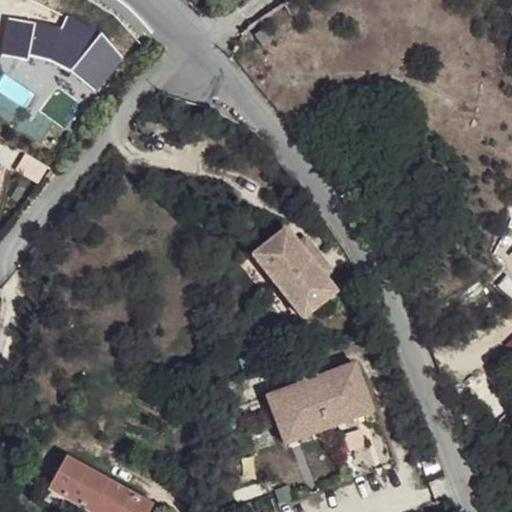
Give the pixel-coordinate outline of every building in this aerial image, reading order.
[(55,24),(9,17),(1,54),(27,59),(27,55),(47,59),(68,70),(93,90),(121,56),(99,31),(66,15),(61,28),(55,24)] [(281,229),(261,244),(279,270),(300,252),(294,244),(281,229)] [(294,244),(300,252),(308,246),(302,238),(294,244)] [(279,270),(261,244),(248,255),(297,318),(332,291),(319,276),(307,260),(300,252),(279,270)] [(308,246),(300,252),(307,260),(314,254),(308,246)] [(307,260),(319,276),(328,270),(314,254),(307,260)] [(511,362),(511,339),(501,351),(511,362)] [(343,407),(363,399),(350,364),(311,378),(309,373),(295,378),(297,384),(259,398),(272,432),(291,426),(297,440),(349,421),(343,407)] [(368,413),(363,399),(343,407),(349,421),(368,413)] [(291,426),(272,432),(278,447),(297,440),(291,426)] [(143,511),(149,503),(60,453),(42,487),(87,511),(143,511)]
